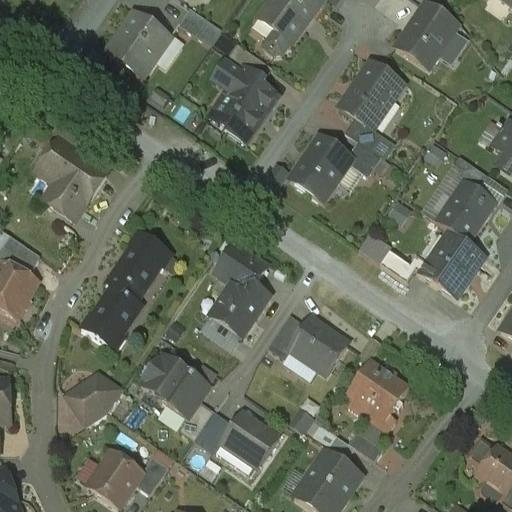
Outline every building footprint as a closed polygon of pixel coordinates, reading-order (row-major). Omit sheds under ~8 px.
[(275,0),(258,24),(274,35),(265,47),(267,56),(274,61),(282,59),(324,3),(319,0),(275,0)] [(511,0),(493,0),(511,13),(511,0)] [(423,9),(394,52),(426,74),(453,35),(444,29),(446,25),(423,9)] [(222,36),(190,15),(179,30),(211,52),(222,36)] [(170,43),(133,18),(106,58),(142,83),(170,43)] [(273,74),(238,50),(224,71),(238,80),(241,77),(261,91),(273,74)] [(403,91),(369,68),(338,113),(354,124),(371,136),(403,91)] [(261,91),(241,77),(238,80),(209,123),(246,149),(278,102),(261,91)] [(371,136),(354,124),(344,138),(357,147),(370,157),(380,143),(371,136)] [(511,129),(507,126),(501,134),(497,131),(495,134),(502,138),(493,151),(507,161),(501,169),(511,176),(511,179),(510,182),(511,183),(511,129)] [(81,144),(58,128),(48,143),(57,149),(59,148),(72,157),(81,144)] [(347,162),(318,143),(289,185),(323,208),(349,170),(352,166),(347,162)] [(370,157),(357,147),(347,162),(352,166),(349,170),(368,183),(381,164),(370,157)] [(72,157),(59,148),(57,149),(38,178),(59,193),(48,209),(75,226),(86,211),(107,181),(72,157)] [(488,182),(460,162),(455,169),(462,174),(456,182),(464,188),(465,186),(479,196),(488,182)] [(464,188),(436,228),(449,237),(467,249),(495,207),(479,196),(465,186),(464,188)] [(172,260),(138,237),(130,250),(132,251),(107,289),(112,293),(137,308),(161,271),(164,273),(172,260)] [(467,249),(449,237),(420,279),(456,303),(485,261),(467,249)] [(40,262),(10,242),(0,256),(0,269),(1,271),(2,269),(29,283),(40,262)] [(265,273),(235,253),(222,271),(237,283),(238,282),(253,291),(265,273)] [(416,275),(390,257),(380,271),(406,289),(416,275)] [(29,283),(2,269),(1,271),(0,273),(0,314),(17,324),(37,287),(29,283)] [(237,283),(210,324),(241,345),(270,303),(253,291),(238,282),(237,283)] [(112,293),(92,322),(90,320),(82,333),(116,355),(124,343),(122,341),(142,311),(137,308),(112,293)] [(511,320),(501,336),(511,344),(511,320)] [(306,332),(290,322),(268,355),(285,366),(292,356),(291,356),(306,332)] [(347,350),(311,326),(306,332),(291,356),(292,356),(327,380),(347,350)] [(158,366),(144,386),(145,387),(141,393),(155,403),(178,370),(163,360),(159,367),(158,366)] [(370,366),(346,402),(353,407),(349,413),(387,440),(396,426),(390,422),(410,393),(396,384),(398,380),(387,372),(384,376),(370,366)] [(210,392),(178,370),(155,403),(186,425),(187,425),(199,408),(210,392)] [(98,380),(66,401),(86,432),(87,431),(88,432),(108,419),(123,397),(98,380)] [(9,385),(0,385),(0,428),(10,428),(9,385)] [(199,408),(187,425),(186,425),(177,437),(194,448),(215,418),(199,408)] [(215,418),(194,448),(215,462),(223,451),(222,450),(234,432),(215,418)] [(279,444),(243,419),(234,432),(222,450),(223,451),(258,474),(279,444)] [(384,456),(357,438),(349,450),(353,453),(376,468),(384,456)] [(349,450),(335,441),(323,459),(341,471),(353,453),(349,450)] [(511,463),(497,453),(495,456),(482,446),(469,465),(482,474),(477,481),(478,485),(484,489),(479,496),(481,503),(493,511),(500,510),(500,509),(499,509),(505,501),(507,501),(511,493),(511,463)] [(143,479),(111,458),(87,492),(116,511),(121,511),(136,491),(143,480),(143,479)] [(323,459),(293,505),(303,511),(338,511),(358,483),(341,471),(323,459)] [(169,474),(153,463),(143,479),(143,480),(136,491),(150,501),(169,474)] [(0,476),(0,511),(8,511),(18,508),(5,475),(0,476)] [(511,511),(511,493),(507,501),(505,501),(499,509),(500,509),(504,511),(511,511)]
